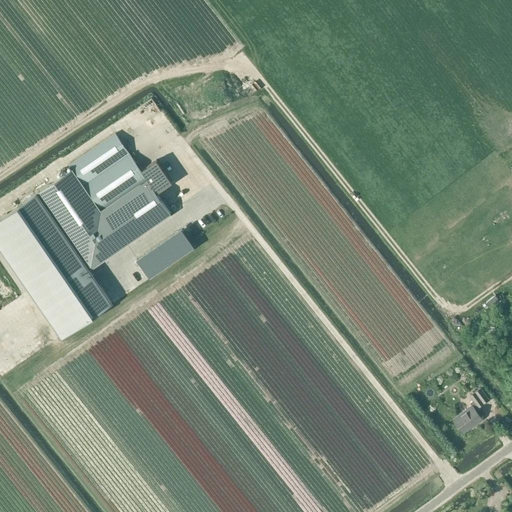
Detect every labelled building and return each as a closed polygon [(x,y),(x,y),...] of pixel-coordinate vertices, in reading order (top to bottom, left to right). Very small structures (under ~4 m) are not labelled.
[(172,138),(176,132),(171,129),(167,135),(172,138)] [(72,168),(0,217),(0,244),(63,335),(112,301),(89,268),(171,212),(157,191),(171,181),(156,159),(142,170),(116,133),(70,164),(72,168)] [(203,173),(206,167),(181,155),(178,161),(203,173)] [(194,246),(182,228),(137,258),(150,277),(194,246)] [(471,404),(453,418),(463,432),(482,418),(477,412),(480,410),(480,409),(479,406),(488,399),(480,387),(469,395),(472,400),(470,403),(471,404)]
